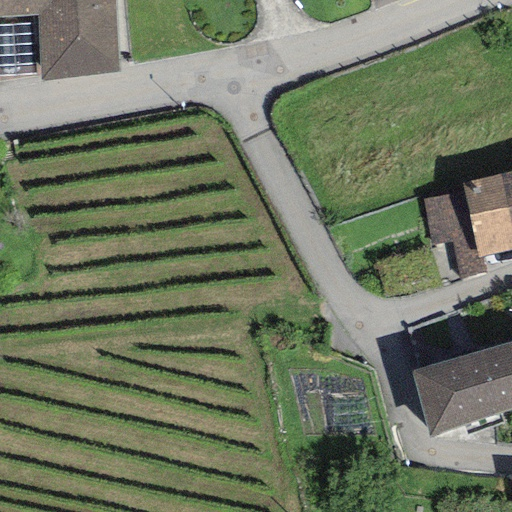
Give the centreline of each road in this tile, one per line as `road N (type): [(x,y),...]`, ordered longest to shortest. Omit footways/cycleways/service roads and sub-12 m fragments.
road 1 (residential): [(243,96),(345,301),(369,323)]
road 2 (residential): [(243,96),(472,0)]
road 3 (residential): [(0,121),(243,96)]
road 4 (residential): [(369,323),(408,441),(511,465)]
road 5 (residential): [(369,323),(511,274)]
